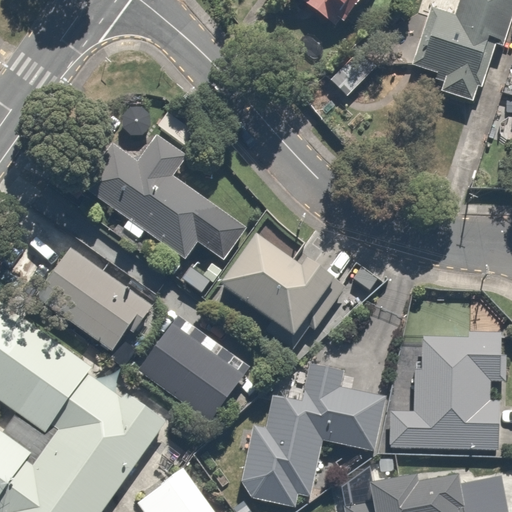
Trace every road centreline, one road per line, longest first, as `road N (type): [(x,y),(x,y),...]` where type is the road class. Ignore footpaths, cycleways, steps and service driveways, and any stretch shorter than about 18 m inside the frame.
road 1 (residential): [(511,247),(418,244),(363,215),(324,187),(210,63),(138,0)]
road 2 (secondary): [(90,0),(0,126)]
